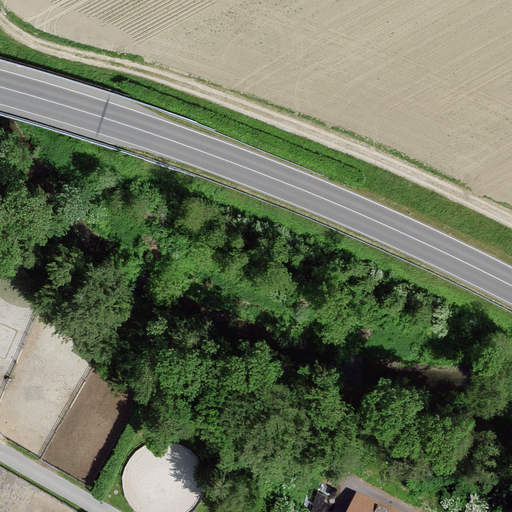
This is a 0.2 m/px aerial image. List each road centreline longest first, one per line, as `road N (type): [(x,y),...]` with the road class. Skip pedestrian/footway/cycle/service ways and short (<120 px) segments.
road 1 (track): [(511,222),(349,147),(166,77),(38,47),(0,16)]
road 2 (secondary): [(511,285),(165,137),(0,87)]
